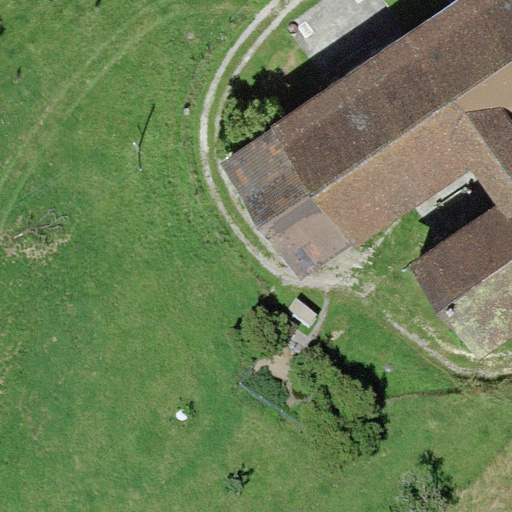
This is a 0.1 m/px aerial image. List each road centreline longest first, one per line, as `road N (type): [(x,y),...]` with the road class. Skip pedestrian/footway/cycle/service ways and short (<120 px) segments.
road 1 (track): [(272,0),(223,41),(199,117),(227,215),(275,264),(370,295),(460,370),(488,373),(511,364)]
road 2 (track): [(511,169),(321,276)]
